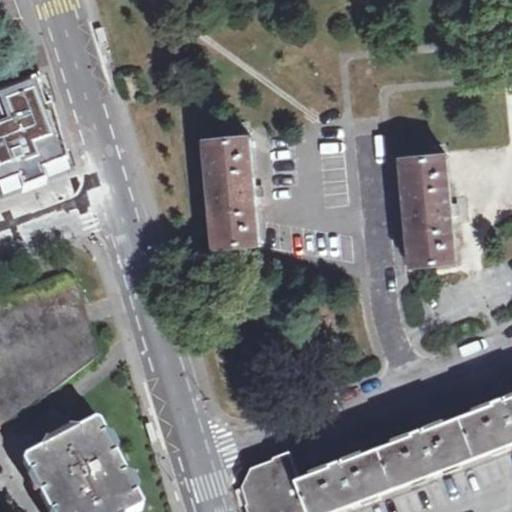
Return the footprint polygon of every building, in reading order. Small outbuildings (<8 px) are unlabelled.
[(104,27),(94,29),(100,49),(110,46),(104,27)] [(0,191),(67,167),(42,83),(0,98),(0,191)] [(252,140),(209,143),(217,226),(219,250),(262,246),(257,199),(263,198),(262,194),(262,190),(257,190),(252,140)] [(448,158),(405,161),(415,268),(458,264),(453,216),(459,215),(459,211),(458,206),(452,206),(448,158)] [(0,429),(34,405),(99,357),(83,304),(78,285),(74,280),(69,277),(65,276),(61,277),(0,300),(0,429)] [(302,481),(313,511),(337,511),(511,445),(511,400),(511,401),(509,394),(502,397),(496,399),(499,406),(430,432),(428,425),(421,427),(415,430),(418,437),(349,463),(346,456),(340,459),(333,461),(336,468),(302,481)] [(143,507),(137,496),(131,495),(124,481),(126,475),(121,466),(116,457),(110,454),(104,442),(106,436),(100,425),(96,423),(60,443),(26,461),(24,465),(30,475),(36,477),(44,492),(54,511),(139,511),(141,511),(143,507)] [(154,427),(145,430),(152,449),(160,446),(154,427)] [(313,511),(302,481),(292,452),(276,459),(277,461),(254,469),(249,480),(245,487),(251,505),(249,505),(250,511),(313,511)] [(54,511),(44,492),(42,497),(49,511),(54,511)]
